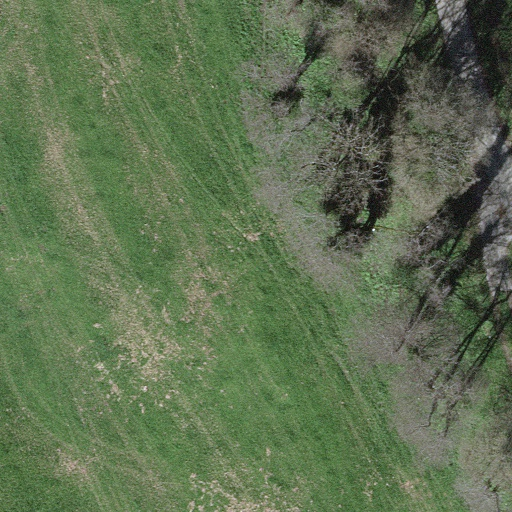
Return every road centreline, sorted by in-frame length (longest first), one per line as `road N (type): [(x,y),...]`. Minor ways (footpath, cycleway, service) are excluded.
road 1 (track): [(487,135),(486,261),(511,359)]
road 2 (track): [(511,190),(487,135),(450,0)]
